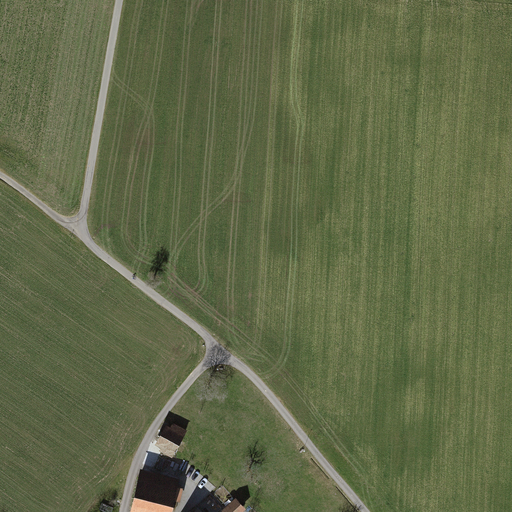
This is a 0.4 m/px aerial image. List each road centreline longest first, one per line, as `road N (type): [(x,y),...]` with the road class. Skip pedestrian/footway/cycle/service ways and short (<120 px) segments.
road 1 (residential): [(220,346),(79,233),(119,0)]
road 2 (residential): [(364,511),(258,376),(220,346)]
road 3 (residential): [(220,346),(147,436),(123,511)]
